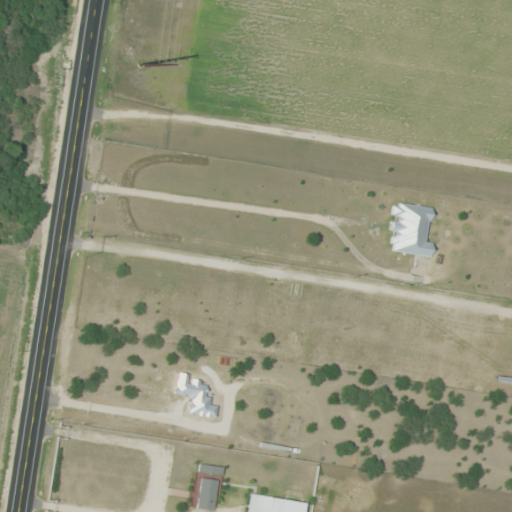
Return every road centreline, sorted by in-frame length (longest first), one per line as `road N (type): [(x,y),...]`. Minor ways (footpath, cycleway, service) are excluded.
road 1 (secondary): [(18,511),(96,0)]
road 2 (residential): [(78,122),(511,186)]
